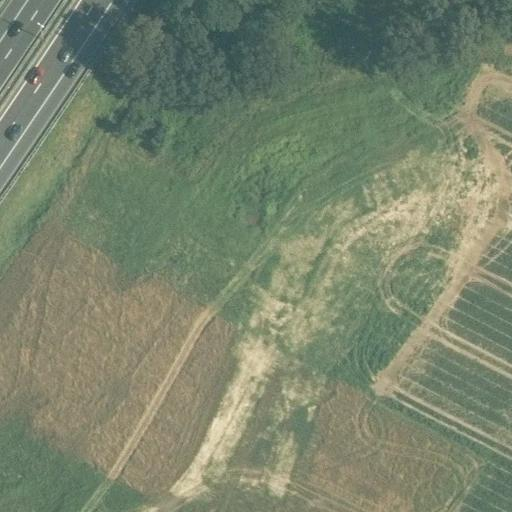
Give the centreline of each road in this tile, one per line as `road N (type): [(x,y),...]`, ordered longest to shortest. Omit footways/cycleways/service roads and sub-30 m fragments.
road 1 (track): [(204,0),(58,227)]
road 2 (motorway): [(0,154),(105,0)]
